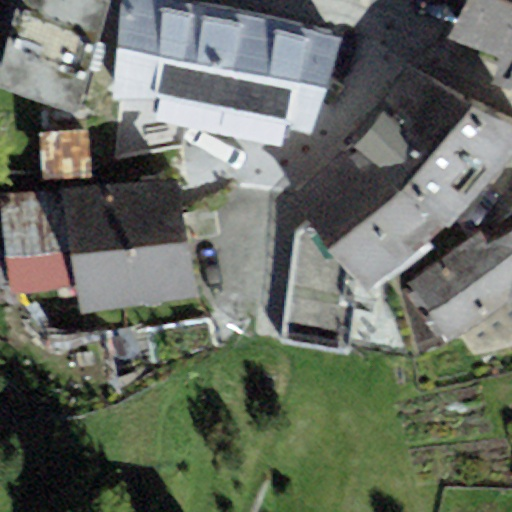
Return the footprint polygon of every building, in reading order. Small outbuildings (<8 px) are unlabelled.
[(0,89),(78,114),(114,1),(109,0),(19,0),(19,1),(16,0),(0,0),(0,33),(12,37),(0,75),(0,89)] [(310,127),(335,35),(152,0),(122,0),(115,95),(310,127)] [(511,0),(467,0),(449,38),(500,62),(493,84),(511,90),(511,0)] [(448,227),(511,156),(511,127),(408,66),(351,145),(448,227)] [(50,160),(89,157),(86,126),(47,129),(50,160)] [(363,293),(448,227),(351,145),(290,196),(363,293)] [(197,299),(180,181),(1,194),(13,294),(77,286),(81,315),(197,299)] [(511,232),(488,246),(482,231),(408,284),(448,344),(511,303),(511,232)]
